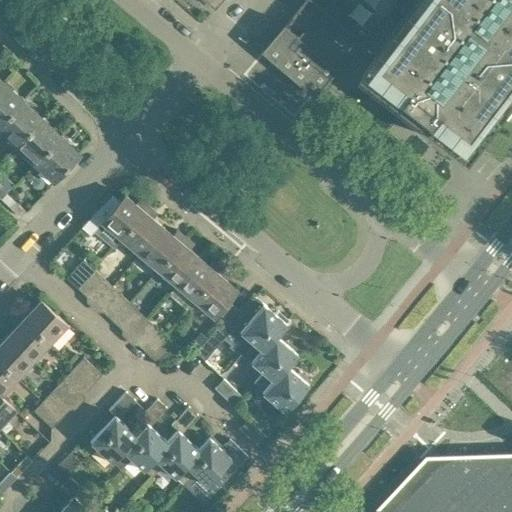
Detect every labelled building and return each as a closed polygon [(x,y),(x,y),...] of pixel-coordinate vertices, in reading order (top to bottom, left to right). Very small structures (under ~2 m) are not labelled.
[(511,118),(511,0),(395,0),(364,42),(314,0),(306,0),(264,49),(318,94),(358,47),(373,58),(370,62),(365,68),(407,101),(412,94),(418,99),(416,103),(429,113),(432,110),(438,115),(433,121),(475,154),(480,147),(506,113),(511,118)] [(0,123),(22,99),(4,82),(0,85),(0,123)] [(0,130),(15,145),(41,117),(22,99),(0,123),(0,130)] [(34,163),(60,135),(41,117),(15,145),(34,163)] [(54,181),(79,154),(80,153),(60,135),(34,163),(54,181)] [(3,158),(0,162),(0,172),(6,176),(13,165),(3,158)] [(121,238),(148,205),(139,198),(135,203),(125,195),(120,201),(112,194),(81,227),(90,235),(102,222),(121,238)] [(25,211),(15,202),(10,207),(20,217),(25,211)] [(139,253),(162,226),(152,218),(156,213),(148,205),(121,238),(139,253)] [(158,269),(185,237),(176,229),(172,234),(162,226),(139,253),(158,269)] [(176,284),(199,257),(189,249),(193,244),(185,237),(158,269),(176,284)] [(194,300),(221,268),(212,260),(208,265),(199,257),(176,284),(194,300)] [(76,287),(93,268),(83,259),(66,277),(76,287)] [(95,304),(112,285),(103,278),(93,268),(76,287),(95,304)] [(213,316),(236,289),(226,280),(230,275),(221,268),(194,300),(213,316)] [(112,320),(129,302),(120,293),(112,285),(95,304),(112,320)] [(275,334),(285,322),(254,296),(231,323),(252,341),(261,349),(274,334),(275,334)] [(26,305),(19,313),(49,342),(66,324),(40,299),(30,309),(26,305)] [(130,336),(147,318),(129,302),(112,320),(121,329),(130,336)] [(49,342),(19,313),(10,322),(15,326),(6,335),(33,360),(49,342)] [(147,352),(165,335),(155,326),(147,318),(130,336),(138,344),(147,352)] [(206,359),(221,340),(212,332),(196,349),(206,359)] [(285,365),(287,365),(297,353),(275,334),(274,334),(261,349),(252,341),(241,354),(263,372),(272,380),(285,365)] [(33,360),(6,335),(0,341),(0,361),(16,377),(33,360)] [(185,354),(174,343),(165,335),(147,352),(157,361),(185,354)] [(83,356),(74,366),(93,383),(101,374),(83,356)] [(0,394),(16,377),(0,361),(0,394)] [(285,411),(308,383),(287,365),(285,365),(272,380),(263,372),(253,384),(285,411)] [(93,383),(74,366),(66,375),(84,392),(93,383)] [(242,396),(224,378),(215,388),(233,405),(242,396)] [(136,433),(135,433),(119,417),(135,400),(126,391),(108,409),(114,415),(90,441),(120,469),(131,457),(122,449),(136,433)] [(69,409),(51,392),(42,401),(60,418),(69,409)] [(0,423),(14,408),(0,394),(0,423)] [(167,441),(167,440),(150,424),(166,407),(157,398),(140,417),(146,422),(135,433),(136,433),(122,449),(131,457),(152,477),(163,465),(153,456),(167,441)] [(60,418),(42,401),(33,410),(51,428),(60,418)] [(184,462),(198,448),(181,432),(198,414),(188,406),(171,424),(177,429),(167,440),(167,441),(153,456),(163,465),(183,484),(194,472),(184,462)] [(248,419),(240,428),(258,445),(267,436),(248,419)] [(215,491),(248,455),(229,438),(221,447),(209,436),(198,448),(184,462),(194,472),(215,491)] [(511,511),(511,452),(469,454),(447,455),(428,456),(375,511),(511,511)] [(107,511),(70,476),(61,486),(72,497),(58,511),(107,511)]
